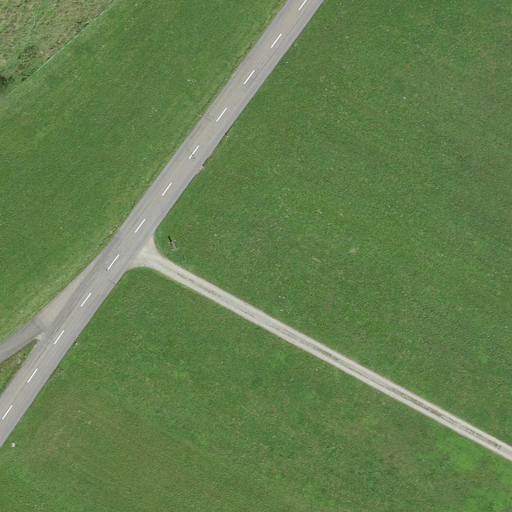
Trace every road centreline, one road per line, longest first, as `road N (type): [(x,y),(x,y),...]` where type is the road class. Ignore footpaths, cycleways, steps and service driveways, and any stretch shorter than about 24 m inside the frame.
road 1 (track): [(122,245),(511,454)]
road 2 (tertiary): [(300,0),(89,291)]
road 3 (tertiary): [(89,291),(0,421)]
